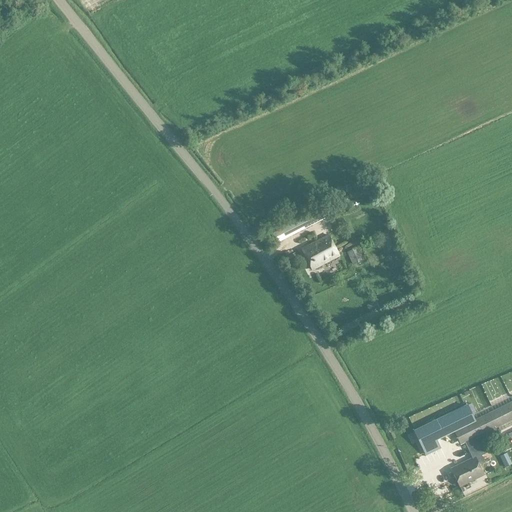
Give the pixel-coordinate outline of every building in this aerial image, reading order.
[(316,211),(316,210),(272,233),(277,243),(321,220),(320,219),(332,214),(328,206),(316,211)] [(323,230),(333,226),(332,221),(321,225),(323,230)] [(339,256),(328,236),(301,250),(312,270),(339,256)] [(363,260),(358,247),(347,252),(353,264),(363,260)] [(288,264),(298,259),(295,252),(285,257),(288,264)] [(461,443),(462,442),(464,441),(468,448),(490,437),(486,430),(511,417),(511,400),(453,429),(461,443)] [(443,424),(449,421),(445,414),(439,417),(443,424)] [(428,444),(437,442),(434,431),(425,433),(428,444)] [(474,457),(471,459),(450,469),(458,485),(482,473),(474,457)]
